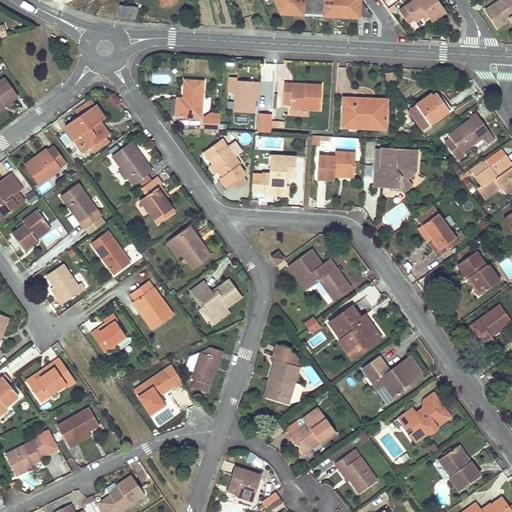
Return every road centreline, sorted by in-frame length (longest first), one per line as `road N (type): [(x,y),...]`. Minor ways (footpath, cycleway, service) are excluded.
road 1 (residential): [(219,216),(352,229),(511,449)]
road 2 (secondary): [(470,54),(122,42)]
road 3 (residential): [(219,216),(261,283),(219,433)]
road 4 (residential): [(15,511),(147,448),(180,439),(216,443)]
road 5 (residential): [(110,63),(219,216)]
road 6 (residential): [(317,511),(274,458),(219,433)]
road 7 (residential): [(0,143),(59,99),(93,60)]
road 8 (residential): [(0,258),(40,318),(55,324),(82,306)]
